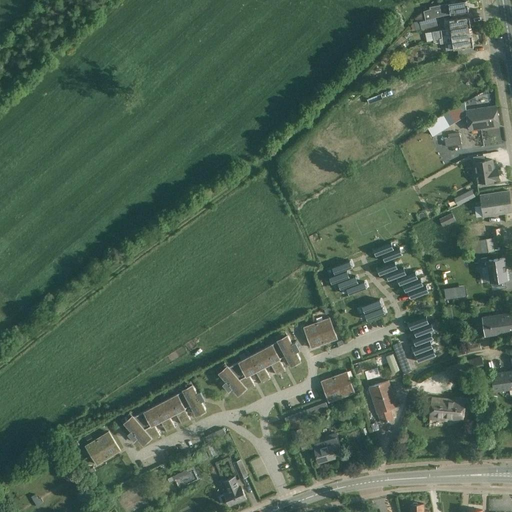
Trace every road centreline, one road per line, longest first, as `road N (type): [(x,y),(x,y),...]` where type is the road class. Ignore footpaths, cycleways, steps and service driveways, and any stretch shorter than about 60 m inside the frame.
road 1 (track): [(429,0),(285,145),(0,369)]
road 2 (tertiary): [(289,506),(379,481),(511,476)]
road 3 (track): [(511,341),(417,377),(379,481)]
road 4 (residential): [(312,361),(399,327),(391,299),(362,258)]
road 5 (residential): [(114,429),(136,458),(219,419)]
